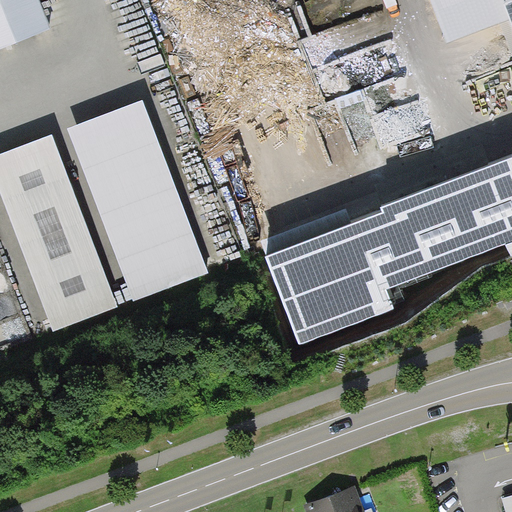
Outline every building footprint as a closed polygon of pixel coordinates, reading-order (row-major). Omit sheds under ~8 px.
[(0,0),(0,56),(58,34),(44,0),(0,0)] [(511,0),(488,0),(511,70),(511,0)] [(143,103),(70,131),(135,302),(208,274),(143,103)] [(55,132),(0,152),(0,184),(54,328),(119,304),(55,132)] [(385,209),(269,253),(299,333),(392,298),(386,281),(511,232),(511,153),(383,203),(385,209)] [(358,511),(350,489),(299,509),(300,511),(358,511)]
